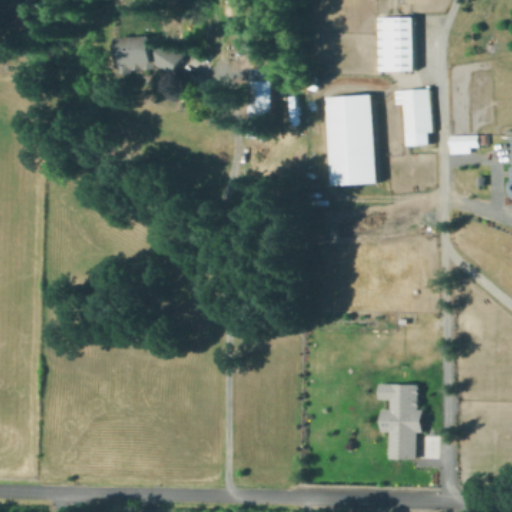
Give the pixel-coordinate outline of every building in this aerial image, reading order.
[(35,0),(46,7),(33,27),(20,19),(31,0),(35,0)] [(382,21),(418,21),(418,74),(382,74),(382,21)] [(154,48),(163,48),(169,41),(187,54),(174,72),(159,61),(125,63),(124,37),(153,36),(154,48)] [(277,69),(277,113),(257,113),(257,69),(277,69)] [(433,91),(436,136),(432,137),(433,149),(410,151),(406,94),(422,93),(422,92),(433,91)] [(331,101),(375,98),(382,187),(338,190),(331,101)] [(451,134),(480,133),(480,145),(470,145),(470,151),(451,152),(450,142),(451,142),(451,134)] [(380,382),(419,383),(418,407),(422,408),(422,430),(417,430),(416,457),(390,456),(390,430),(382,429),(382,407),(389,407),(389,397),(380,397),(380,382)]
